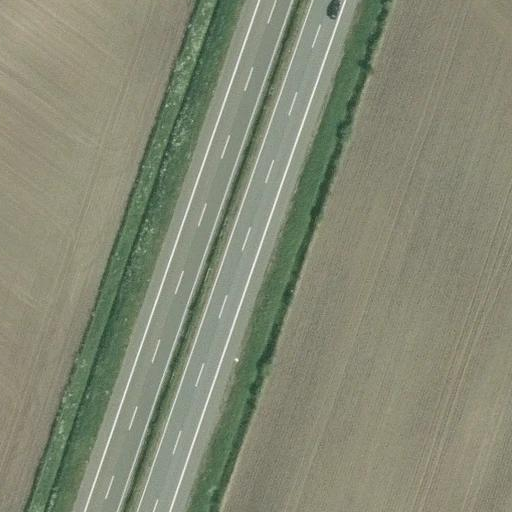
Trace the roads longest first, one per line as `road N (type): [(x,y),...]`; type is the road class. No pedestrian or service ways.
road 1 (motorway): [(262,0),(87,511)]
road 2 (motorway): [(164,511),(338,0)]
